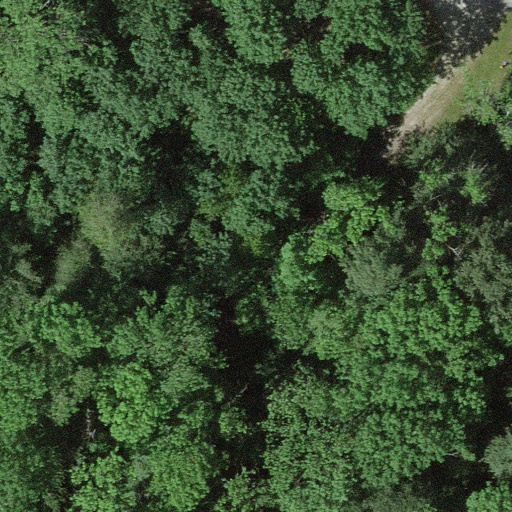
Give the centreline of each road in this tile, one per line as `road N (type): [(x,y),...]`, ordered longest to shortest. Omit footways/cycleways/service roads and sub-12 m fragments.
road 1 (track): [(90,511),(440,118)]
road 2 (residential): [(440,118),(498,0)]
